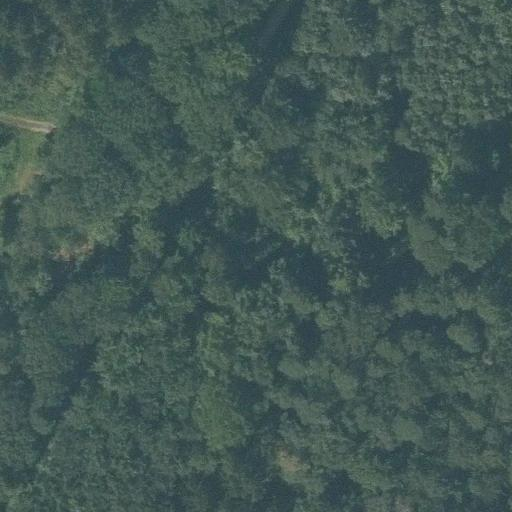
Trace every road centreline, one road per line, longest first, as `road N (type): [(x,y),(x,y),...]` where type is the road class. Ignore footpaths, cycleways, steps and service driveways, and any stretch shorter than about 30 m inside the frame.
road 1 (track): [(0,477),(288,0)]
road 2 (track): [(195,165),(203,190),(186,308),(191,333),(223,396),(316,511)]
